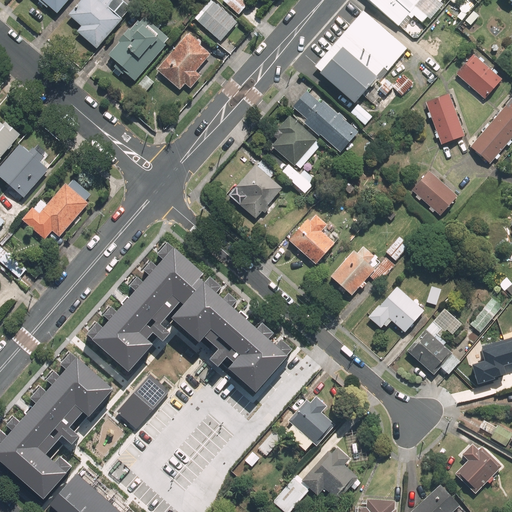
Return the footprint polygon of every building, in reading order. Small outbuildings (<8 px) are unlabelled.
[(38,0),(57,16),(70,0),(38,0)] [(132,10),(120,0),(83,0),(68,18),(81,29),(77,33),(97,50),(132,10)] [(241,0),(224,0),(223,2),(239,16),(248,5),(241,0)] [(371,0),(370,2),(411,37),(443,0),(371,0)] [(193,21),(220,44),(237,24),(210,1),(193,21)] [(407,50),(361,10),(313,68),(354,104),(369,87),(372,90),(407,50)] [(124,75),(135,84),(167,47),(163,44),(166,40),(142,18),(107,59),(125,74),(124,75)] [(211,56),(188,36),(157,73),(180,92),(185,86),(189,90),(200,77),(196,73),(211,56)] [(473,55),(455,73),(484,100),(501,81),(473,55)] [(138,103),(155,83),(146,75),(129,95),(138,103)] [(321,103),(306,91),(292,108),(306,120),(303,124),(318,137),(320,136),(340,153),(358,133),(342,119),(343,117),(338,113),(337,115),(322,102),(321,103)] [(441,144),(464,136),(449,94),(426,102),(441,144)] [(511,138),(511,98),(469,148),(489,165),(511,138)] [(372,117),(357,105),(350,114),(365,126),(372,117)] [(322,145),(289,116),(272,136),(277,140),(271,147),(294,167),(296,165),(300,169),(322,145)] [(0,159),(20,137),(0,119),(0,159)] [(36,145),(28,153),(18,145),(0,165),(0,179),(23,200),(47,173),(37,164),(46,154),(36,145)] [(267,206),(282,189),(254,165),(228,196),(255,220),(262,212),(265,214),(269,208),(267,206)] [(304,171),(300,175),(288,165),(281,174),(305,194),(312,186),(309,184),(314,179),(304,171)] [(457,197),(429,172),(412,191),(440,216),(457,197)] [(24,224),(46,242),(53,233),(60,239),(94,197),(64,173),(24,224)] [(474,219),(470,214),(460,221),(465,227),(474,219)] [(309,222),(307,220),(288,242),(315,265),(334,243),(321,232),(327,225),(315,215),(309,222)] [(409,245),(399,237),(385,253),(395,262),(409,245)] [(0,262),(17,280),(28,269),(2,242),(0,244),(0,262)] [(363,247),(357,254),(354,251),(330,277),(351,296),(374,270),(367,264),(373,257),(363,247)] [(176,251),(95,345),(131,376),(156,347),(149,342),(155,336),(163,343),(171,334),(163,327),(171,318),(203,346),(208,341),(219,351),(211,360),(219,367),(227,358),(234,364),(229,369),(257,393),(288,358),(202,283),(206,277),(176,251)] [(394,266),(386,259),(370,277),(378,284),(394,266)] [(511,298),(511,284),(506,278),(498,285),(511,299),(511,298)] [(441,289),(431,286),(426,303),(436,306),(441,289)] [(424,311),(396,287),(379,307),(378,305),(367,317),(380,329),(383,325),(385,327),(391,321),(404,333),(424,311)] [(480,333),(501,307),(491,299),(470,325),(480,333)] [(511,327),(511,302),(510,302),(493,322),(507,333),(511,327)] [(461,324),(444,309),(406,352),(433,376),(441,368),(448,375),(460,361),(443,346),(446,343),(440,338),(447,330),(452,335),(461,324)] [(495,343),(489,337),(478,348),(484,354),(479,360),(506,384),(511,378),(511,350),(499,339),(495,343)] [(0,452),(0,461),(46,502),(69,476),(48,457),(63,440),(71,447),(81,436),(73,429),(85,415),(93,421),(117,394),(80,361),(0,452)] [(150,375),(118,412),(137,428),(169,391),(150,375)] [(245,402),(237,394),(222,408),(230,417),(245,402)] [(315,397),(309,404),(306,401),(287,422),(291,426),(284,433),(305,452),(313,443),(314,444),(332,424),(321,413),(326,407),(315,397)] [(496,428),(485,422),(481,429),(492,436),(496,428)] [(96,425),(83,440),(97,452),(110,437),(96,425)] [(511,435),(511,434),(498,426),(496,428),(492,436),(490,438),(505,447),(509,440),(511,435)] [(266,457),(282,438),(274,431),(258,449),(266,457)] [(481,447),(477,450),(471,445),(461,455),(467,461),(453,474),(474,495),(502,467),(481,447)] [(357,478),(343,466),(349,460),(336,448),(330,454),(327,452),(301,481),(317,496),(323,489),(337,501),(357,478)] [(123,479),(135,464),(119,451),(107,466),(123,479)] [(251,467),(259,459),(251,452),(244,461),(251,467)] [(120,511),(79,476),(53,507),(58,511),(120,511)] [(290,511),(308,491),(293,479),(273,503),(284,511),(290,511)] [(453,511),(459,507),(440,486),(410,511),(453,511)] [(393,502),(366,499),(365,508),(357,507),(356,511),(395,511),(396,511),(393,511),(393,502)]
